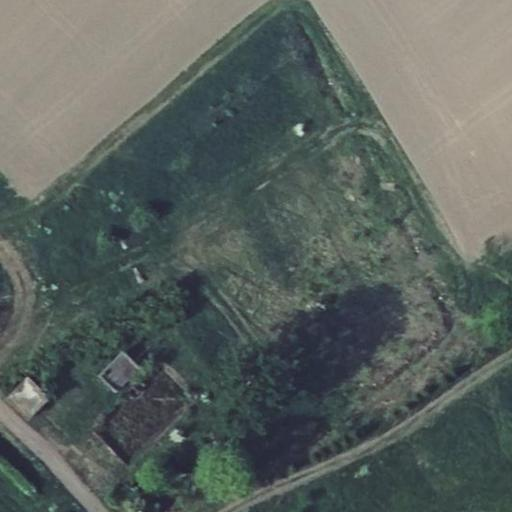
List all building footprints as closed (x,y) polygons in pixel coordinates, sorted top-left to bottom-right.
[(211,153),(221,141),(209,131),(199,143),(211,153)] [(268,186),(253,174),(242,186),(257,199),(268,186)] [(311,230),(296,217),(286,229),(300,242),(311,230)] [(347,291),(358,279),(344,266),(333,278),(347,291)] [(403,323),(389,310),(378,323),(392,335),(403,323)] [(114,395),(139,369),(122,352),(97,377),(114,395)] [(71,410),(91,389),(67,366),(47,387),(71,410)] [(27,420),(47,398),(25,378),(5,399),(27,420)] [(113,489),(88,466),(81,474),(105,497),(113,489)]
